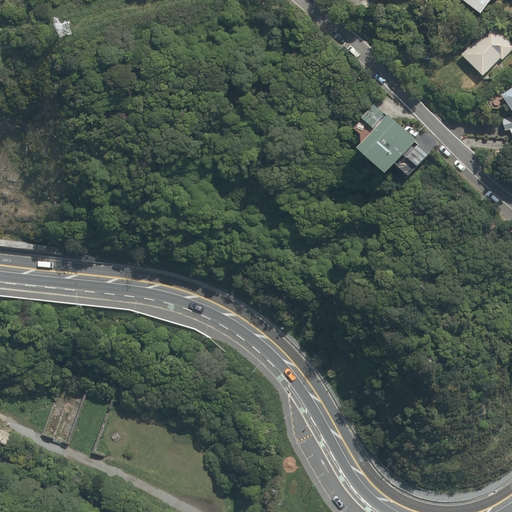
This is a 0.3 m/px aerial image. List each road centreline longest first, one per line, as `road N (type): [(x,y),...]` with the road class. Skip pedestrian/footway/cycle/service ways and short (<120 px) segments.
road 1 (secondary): [(406,511),(368,486),(296,373),(232,311),(169,288),(0,267)]
road 2 (unclassified): [(304,0),(511,197)]
